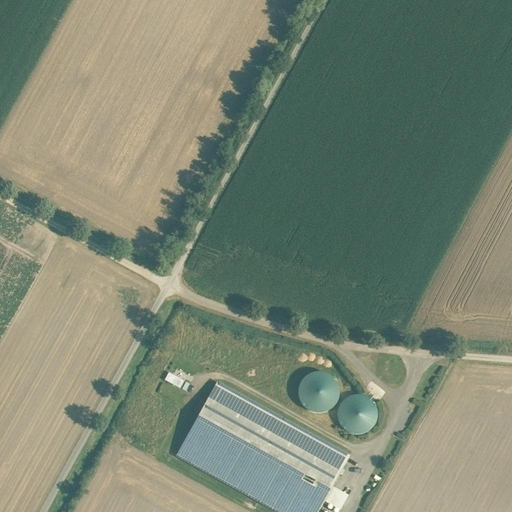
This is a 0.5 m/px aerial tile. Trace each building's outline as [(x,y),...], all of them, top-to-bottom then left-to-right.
[(328,414),(338,380),(305,371),(296,405),(328,414)] [(184,381),(169,373),(164,380),(180,389),(184,381)] [(317,511),(348,457),(217,384),(178,454),(281,511),(317,511)] [(375,422),(377,415),(375,407),(371,400),(364,396),(357,395),(349,396),(343,401),(338,407),(337,415),(339,423),(343,429),(350,433),(357,435),(365,433),(371,429),(375,422)] [(336,487),(326,501),(339,510),(349,496),(336,487)]
